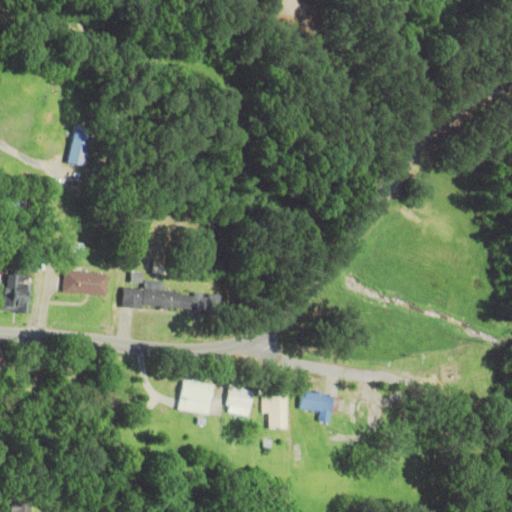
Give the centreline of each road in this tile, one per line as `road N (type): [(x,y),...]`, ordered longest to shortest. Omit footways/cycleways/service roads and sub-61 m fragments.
road 1 (tertiary): [(511,77),(427,134),(296,308),(252,339)]
road 2 (tertiary): [(252,339),(196,351),(0,333)]
road 3 (residential): [(393,379),(264,360),(252,339)]
